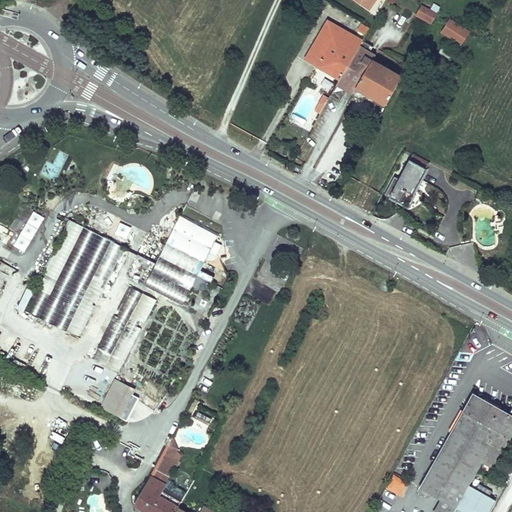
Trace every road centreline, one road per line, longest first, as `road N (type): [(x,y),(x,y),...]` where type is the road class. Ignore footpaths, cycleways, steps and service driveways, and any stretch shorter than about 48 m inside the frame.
road 1 (primary): [(511,306),(215,143),(60,47)]
road 2 (primary): [(48,102),(190,152),(511,326)]
